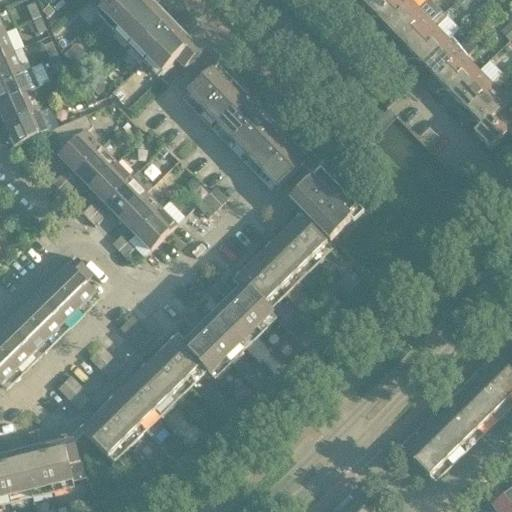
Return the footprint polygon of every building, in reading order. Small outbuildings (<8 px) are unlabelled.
[(60,0),(59,0),(52,7),(56,13),(65,5),(60,0)] [(141,0),(98,0),(108,9),(102,15),(163,78),(167,75),(173,81),(184,71),(185,72),(204,53),(196,45),(190,50),(141,0)] [(367,0),(361,6),(368,13),(368,19),(375,20),(377,21),(398,0),(367,0)] [(375,20),(368,19),(364,24),(374,34),(378,30),(384,30),(392,37),(418,11),(407,0),(398,0),(377,21),(375,20)] [(415,0),(433,19),(441,11),(430,0),(415,0)] [(35,5),(27,9),(33,22),(41,19),(35,5)] [(418,11),(392,37),(399,44),(399,51),(406,51),(407,52),(433,27),(436,30),(436,29),(447,19),(442,13),(431,24),(418,11)] [(175,23),(181,29),(192,19),(186,12),(175,23)] [(41,19),(33,22),(39,36),(47,33),(41,19)] [(192,19),(181,29),(187,36),(198,25),(192,19)] [(476,33),(482,39),(497,25),(491,19),(476,33)] [(406,51),(399,51),(394,55),(404,65),(409,61),(415,61),(422,68),(449,42),(436,29),(436,30),(433,27),(407,52),(406,51)] [(437,83),(463,58),(466,61),(466,60),(477,50),(472,44),(470,46),(457,34),(449,42),(422,68),(429,75),(429,82),(436,82),(437,83)] [(4,35),(0,37),(0,60),(13,55),(4,35)] [(52,45),(44,48),(50,62),(58,59),(52,45)] [(76,47),(65,57),(75,67),(85,57),(76,47)] [(13,55),(0,60),(0,84),(22,75),(13,55)] [(463,58),(437,83),(436,82),(429,82),(424,86),(434,96),(439,92),(445,92),(452,99),(479,73),(466,60),(466,61),(463,58)] [(64,72),(58,59),(50,62),(56,76),(64,72)] [(494,62),(484,69),(492,81),(503,75),(494,62)] [(215,70),(198,86),(187,97),(202,113),(214,102),(228,88),(221,82),(224,79),(215,70)] [(479,73),(452,99),(459,106),(459,112),(466,113),(467,114),(493,89),(496,92),(497,91),(507,81),(502,75),(491,86),(479,73)] [(22,75),(0,84),(0,107),(30,95),(22,75)] [(84,78),(76,82),(82,95),(90,92),(84,78)] [(100,80),(92,88),(100,96),(105,91),(105,84),(100,80)] [(228,88),(214,102),(202,113),(218,128),(229,117),(245,101),(236,92),(234,95),(228,88)] [(466,113),(459,112),(455,117),(465,127),(469,123),(475,123),(481,129),(482,130),(501,111),(502,112),(510,105),(497,91),(496,92),(493,89),(467,114),(466,113)] [(96,105),(90,92),(82,95),(88,109),(96,105)] [(30,95),(0,107),(0,113),(7,128),(39,114),(30,95)] [(245,101),(229,117),(218,128),(233,144),(244,133),(258,119),(252,113),(254,110),(245,101)] [(44,112),(49,129),(58,127),(53,109),(44,112)] [(501,111),(482,130),(481,129),(474,136),(494,157),(499,157),(506,150),(500,143),(511,131),(511,122),(502,112),(501,111)] [(39,114),(7,128),(16,149),(44,136),(48,135),(39,114)] [(49,146),(61,158),(60,160),(75,176),(101,151),(86,136),(92,130),(87,118),(48,135),(44,136),(49,146)] [(258,119),(244,133),(233,144),(248,159),(259,148),(276,132),(267,123),(264,126),(258,119)] [(511,131),(500,143),(506,150),(511,144),(511,131)] [(276,132),(259,148),(248,159),(263,175),(274,164),(288,150),(282,144),(285,141),(276,132)] [(288,150),(274,164),(263,175),(278,191),(306,164),(297,154),(294,157),(288,150)] [(101,151),(75,176),(90,191),(116,166),(101,151)] [(116,166),(90,191),(105,207),(131,182),(116,166)] [(59,192),(70,181),(63,174),(52,185),(59,192)] [(120,222),(146,197),(153,190),(138,175),(131,182),(105,207),(120,222)] [(357,212),(323,176),(321,175),(291,203),(330,243),(352,222),(350,219),(357,212)] [(195,180),(187,188),(194,194),(201,187),(195,180)] [(76,187),(70,181),(59,192),(65,198),(76,187)] [(208,221),(228,202),(216,190),(197,209),(208,221)] [(146,197),(120,222),(135,237),(161,213),(146,197)] [(89,223),(100,212),(93,206),(83,216),(89,223)] [(106,219),(100,212),(89,223),(95,229),(106,219)] [(151,254),(172,233),(176,229),(161,213),(135,237),(151,254)] [(331,252),(303,224),(299,220),(236,281),(246,291),(184,352),(174,342),(142,373),(146,377),(117,406),(112,402),(80,433),(111,465),(205,374),(211,380),(274,319),(268,313),(331,252)] [(119,254),(130,243),(123,237),(113,247),(119,254)] [(136,250),(130,243),(119,254),(125,260),(136,250)] [(0,387),(1,389),(79,314),(95,297),(84,286),(91,278),(73,259),(64,268),(70,273),(0,341),(0,387)] [(221,285),(215,291),(225,301),(232,295),(221,285)] [(225,301),(215,291),(209,297),(219,308),(225,301)] [(201,325),(191,315),(184,321),(195,331),(201,325)] [(153,340),(133,319),(120,331),(140,352),(153,340)] [(195,331),(184,321),(178,327),(188,338),(195,331)] [(123,370),(102,349),(89,362),(110,382),(123,370)] [(478,373),(484,379),(508,404),(511,400),(511,375),(494,357),(478,373)] [(508,404),(484,379),(478,373),(462,388),(493,419),(508,404)] [(92,400),(88,396),(71,379),(59,392),(79,413),(92,400)] [(493,419),(462,388),(447,403),(453,409),(477,435),(493,419)] [(477,435),(453,409),(447,403),(431,418),(435,422),(462,450),(477,435)] [(435,422),(431,418),(416,433),(446,465),(462,450),(435,422)] [(49,445),(48,438),(46,431),(37,433),(41,447),(49,445)] [(41,447),(37,433),(28,435),(32,449),(41,447)] [(446,465),(416,433),(400,449),(419,469),(430,480),(446,465)] [(0,505),(74,487),(73,484),(86,481),(81,463),(79,464),(73,439),(61,441),(63,449),(0,464),(0,505)] [(511,511),(511,494),(494,509),(496,511),(511,511)] [(362,511),(349,498),(334,511),(362,511)]
